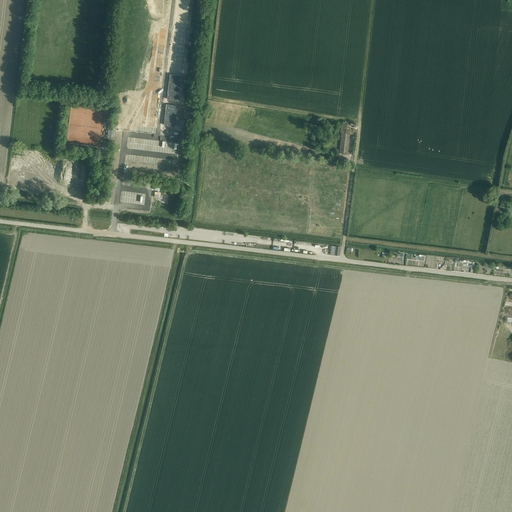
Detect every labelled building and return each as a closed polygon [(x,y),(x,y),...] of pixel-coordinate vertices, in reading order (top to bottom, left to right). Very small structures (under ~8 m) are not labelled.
[(174,36),(180,37),(180,32),(185,33),(186,29),(175,28),(175,32),(174,36)] [(174,36),(174,40),(185,41),(185,37),(185,33),(180,32),(180,37),(174,36)] [(173,48),(178,49),(179,45),(184,45),(185,41),(174,40),(173,44),(173,48)] [(173,48),(172,52),(183,53),(184,49),(184,45),(179,45),(178,49),(173,48)] [(172,56),(177,57),(177,61),(182,61),(183,57),(183,53),(172,52),(172,56)] [(172,56),(171,60),(171,64),(182,66),(182,61),(177,61),(177,57),(172,56)] [(181,71),(170,70),(170,74),(169,78),(175,78),(175,74),(180,75),(181,71)] [(169,78),(169,82),(180,83),(180,79),(180,75),(175,74),(175,78),(169,78)] [(173,91),(179,91),(179,87),(180,83),(169,82),(168,86),(174,87),(173,91)] [(174,87),(168,86),(168,90),(167,94),(178,95),(179,91),(173,91),(174,87)] [(158,102),(134,99),(133,108),(157,111),(158,102)] [(114,138),(116,123),(113,123),(112,125),(108,125),(107,138),(114,138)] [(349,134),(355,135),(356,129),(350,129),(350,124),(341,123),(340,133),(341,133),(339,154),(347,155),(349,134)] [(340,246),(335,246),(331,245),(330,254),(338,255),(340,246)]
